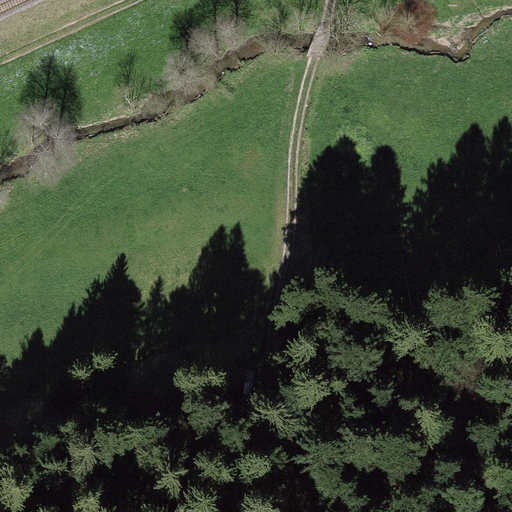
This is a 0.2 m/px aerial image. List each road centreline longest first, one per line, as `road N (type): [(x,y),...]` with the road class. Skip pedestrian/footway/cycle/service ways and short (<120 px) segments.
road 1 (track): [(332,0),(290,123),(281,319),(225,511)]
road 2 (track): [(138,0),(0,64)]
